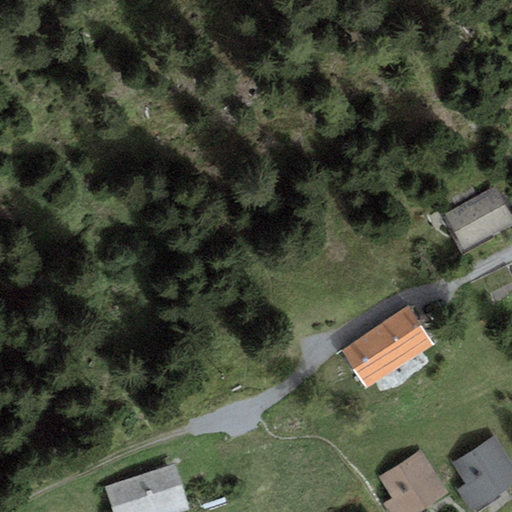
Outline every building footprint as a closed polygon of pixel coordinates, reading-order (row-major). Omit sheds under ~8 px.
[(511,215),(495,185),(445,213),(465,249),(511,222),(511,215)] [(511,282),(511,278),(507,267),(470,284),(477,299),(511,282)] [(409,306),(341,351),(366,388),(434,344),(409,306)] [(511,461),(494,435),(452,463),(466,484),(457,490),(471,510),(511,483),(511,461)] [(421,449),(378,476),(392,498),(384,503),(389,511),(416,511),(448,491),(421,449)] [(174,463),(104,487),(113,511),(176,511),(189,508),(174,463)]
